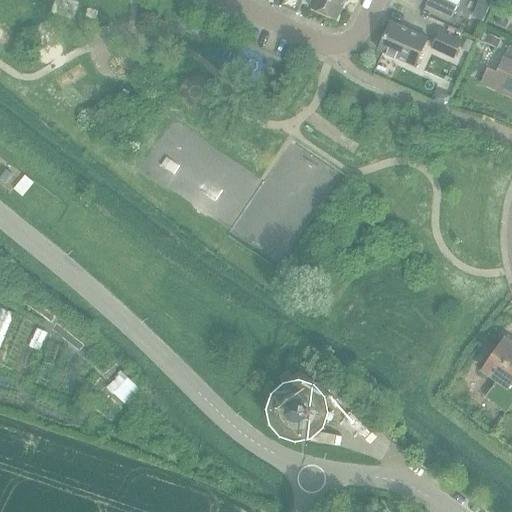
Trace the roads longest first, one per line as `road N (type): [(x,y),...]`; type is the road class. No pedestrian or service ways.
road 1 (tertiary): [(309,479),(220,415),(0,214)]
road 2 (residential): [(377,0),(358,37),(339,45),(225,0)]
road 3 (tertiary): [(448,511),(418,491),(370,477),(309,479)]
